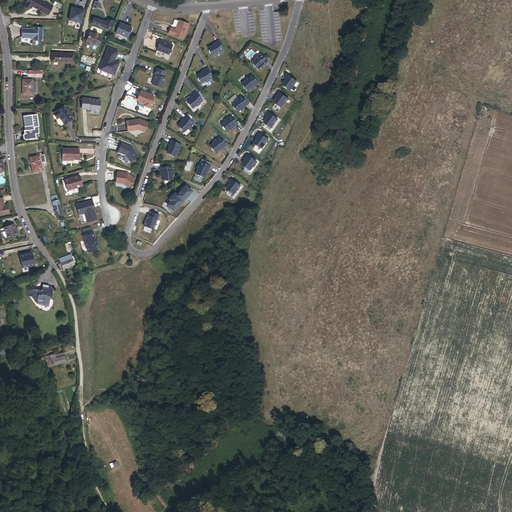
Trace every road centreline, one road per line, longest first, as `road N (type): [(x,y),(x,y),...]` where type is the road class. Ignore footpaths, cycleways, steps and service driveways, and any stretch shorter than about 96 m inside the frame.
road 1 (residential): [(210,7),(128,228),(126,245),(143,255),(223,171),(301,0)]
road 2 (residential): [(0,21),(15,190),(26,228),(76,302),(81,384)]
road 3 (residential): [(155,6),(110,130),(110,218)]
